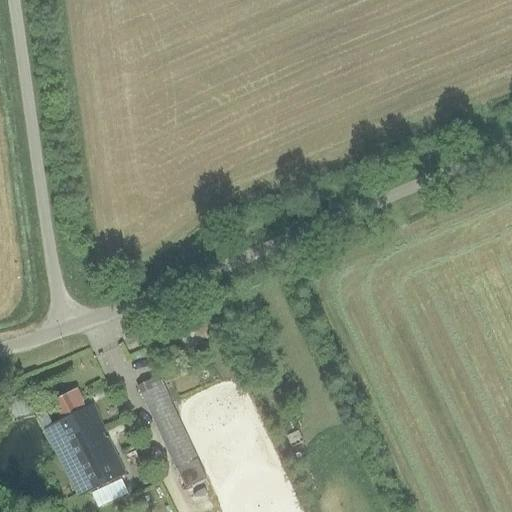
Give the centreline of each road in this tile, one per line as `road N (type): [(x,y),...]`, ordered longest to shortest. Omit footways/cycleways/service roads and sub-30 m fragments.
road 1 (unclassified): [(65,329),(511,143)]
road 2 (unclassified): [(65,329),(15,0)]
